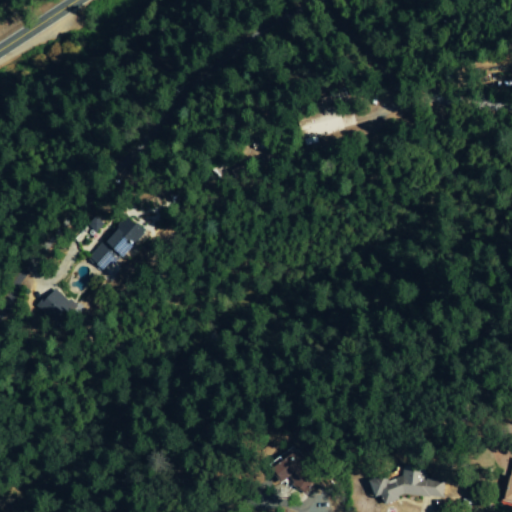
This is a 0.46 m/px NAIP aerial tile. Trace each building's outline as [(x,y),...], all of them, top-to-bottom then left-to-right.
[(149,234),(131,216),(89,256),(104,272),(122,255),(125,258),(149,234)] [(59,332),(80,313),(58,288),(37,307),(59,332)] [(288,483),(295,479),(305,493),(321,481),(301,453),(278,469),(288,483)] [(511,459),(503,458),(494,504),(511,507),(511,459)] [(434,497),(434,479),(415,479),(415,470),(393,469),(393,477),(382,477),(382,480),(361,479),(361,497),(372,497),(372,503),(390,503),(390,496),(434,497)]
